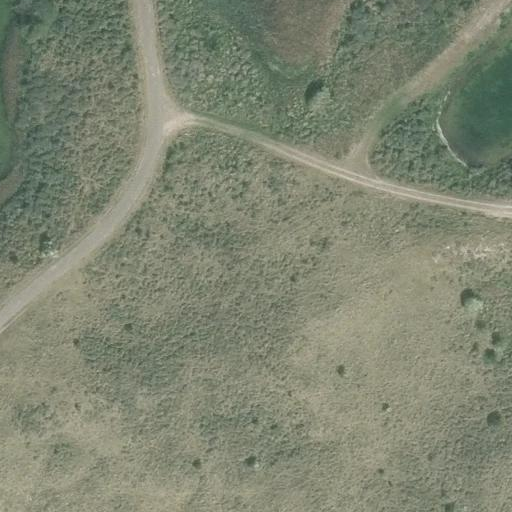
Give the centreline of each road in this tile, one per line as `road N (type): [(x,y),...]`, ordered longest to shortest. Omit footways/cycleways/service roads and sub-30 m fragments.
road 1 (track): [(151,0),(160,124),(140,197),(0,322)]
road 2 (track): [(511,202),(371,180),(220,122),(160,124)]
